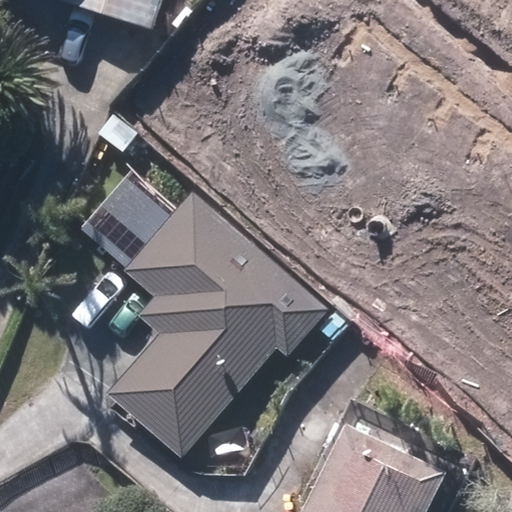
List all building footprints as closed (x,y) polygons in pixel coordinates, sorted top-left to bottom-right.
[(158,0),(62,0),(61,4),(150,28),(158,0)] [(0,202),(13,168),(0,163),(0,202)] [(161,340),(108,400),(179,462),(277,352),(285,359),(321,318),(191,204),(126,278),(155,304),(140,321),(161,340)] [(300,508),(339,425),(281,397),(242,481),(300,508)] [(426,511),(443,481),(345,432),(304,511),(426,511)]
